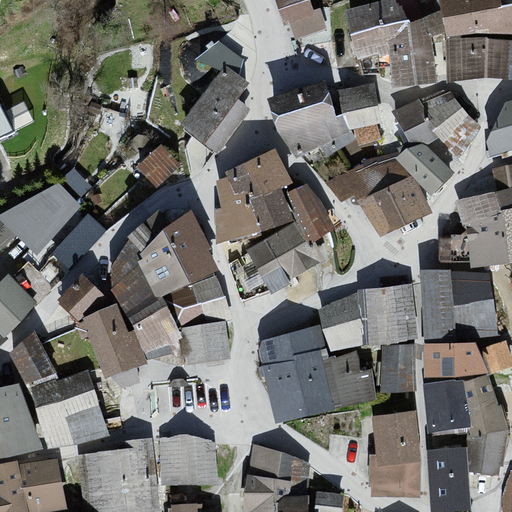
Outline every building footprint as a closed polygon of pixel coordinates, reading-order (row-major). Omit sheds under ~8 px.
[(293,0),(261,0),(265,11),(294,1),(293,0)] [(499,6),(434,14),(438,43),(503,35),(499,6)] [(417,34),(381,37),(385,84),(421,81),(417,34)] [(511,51),(443,50),(442,86),(511,87),(511,51)] [(271,108),(292,164),(336,147),(316,91),(271,108)] [(216,93),(174,143),(206,169),(248,119),(216,93)] [(0,97),(0,136),(36,122),(26,98),(3,106),(0,97)] [(332,108),(342,143),(376,133),(366,98),(332,108)] [(418,127),(441,157),(470,135),(446,105),(418,127)] [(410,117),(390,125),(401,153),(421,146),(410,117)] [(511,170),(511,119),(478,127),(488,176),(511,170)] [(392,173),(426,209),(448,189),(414,153),(392,173)] [(248,201),(278,195),(272,160),(241,166),(248,201)] [(156,163),(135,185),(153,202),(174,180),(156,163)] [(0,219),(0,247),(18,231),(35,250),(86,204),(54,170),(0,219)] [(384,172),(335,191),(345,216),(361,210),(394,198),(384,172)] [(477,282),(511,275),(511,188),(491,192),(495,211),(450,220),(456,251),(470,248),(477,282)] [(361,210),(376,250),(421,233),(407,193),(394,198),(361,210)] [(238,213),(251,246),(280,236),(267,202),(238,213)] [(305,208),(283,218),(303,264),(326,254),(305,208)] [(74,267),(107,223),(87,209),(54,253),(74,267)] [(238,213),(210,224),(223,257),(251,246),(238,213)] [(186,231),(124,257),(146,309),(208,283),(186,231)] [(288,249),(235,276),(255,316),(308,289),(288,249)] [(415,289),(418,343),(482,340),(479,286),(415,289)] [(313,320),(318,361),(411,349),(404,289),(352,296),(313,320)] [(2,291),(0,293),(0,347),(29,318),(2,291)] [(107,322),(77,335),(98,385),(128,373),(107,322)] [(209,337),(174,343),(181,386),(216,380),(209,337)] [(258,347),(270,429),(318,422),(306,340),(258,347)] [(419,352),(422,389),(472,384),(468,347),(419,352)] [(477,360),(484,387),(506,381),(499,355),(477,360)] [(378,358),(376,407),(407,409),(409,359),(378,358)] [(347,363),(314,369),(324,425),(375,417),(368,381),(351,384),(347,363)] [(21,403),(37,457),(95,440),(79,387),(21,403)] [(467,447),(496,444),(490,390),(461,393),(467,447)] [(416,401),(424,452),(460,447),(452,396),(416,401)] [(0,463),(26,456),(9,401),(0,403),(0,463)] [(407,425),(367,426),(368,484),(408,484),(407,425)] [(459,452),(458,488),(489,489),(490,453),(459,452)] [(420,459),(421,511),(454,511),(453,459),(420,459)] [(241,499),(240,511),(304,511),(305,484),(256,463),(241,499)] [(0,478),(0,511),(67,511),(57,466),(0,478)] [(156,468),(157,511),(213,511),(213,467),(156,468)] [(73,478),(76,511),(147,511),(142,469),(73,478)] [(343,511),(345,489),(319,488),(318,511),(343,511)] [(511,511),(511,490),(501,490),(500,511),(511,511)]
